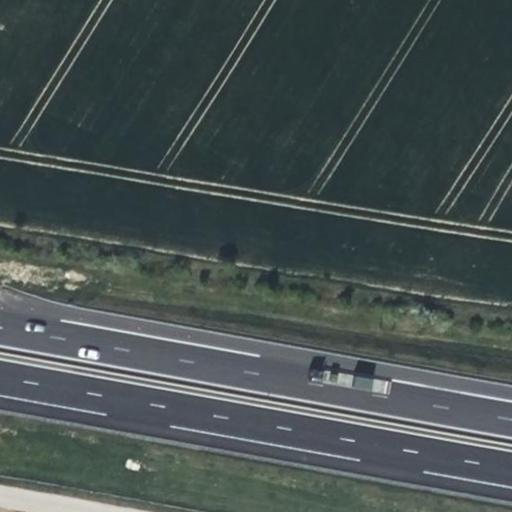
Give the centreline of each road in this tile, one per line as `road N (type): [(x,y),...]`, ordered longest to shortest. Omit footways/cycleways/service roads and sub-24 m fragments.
road 1 (motorway): [(0,377),(511,469)]
road 2 (motorway): [(511,418),(0,326)]
